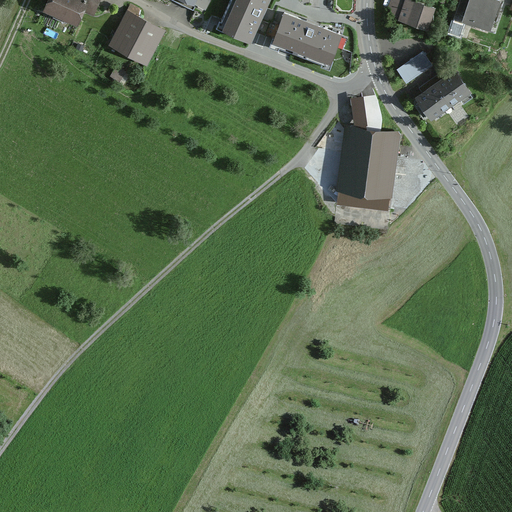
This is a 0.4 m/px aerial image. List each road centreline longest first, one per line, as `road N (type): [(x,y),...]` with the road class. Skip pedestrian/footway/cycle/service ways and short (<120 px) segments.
road 1 (track): [(343,92),(280,174),(113,317),(0,447)]
road 2 (tertiary): [(378,75),(476,221),(495,277),(492,330),(423,511)]
road 3 (residential): [(378,75),(343,92),(195,34),(133,0)]
